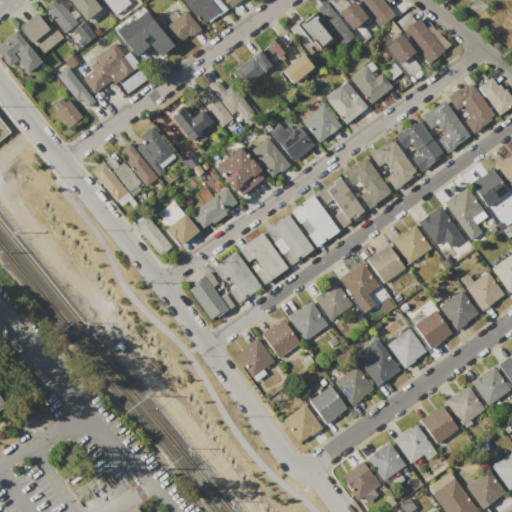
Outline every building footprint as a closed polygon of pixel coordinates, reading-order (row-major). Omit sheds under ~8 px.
[(63,31),(46,9),(58,0),(75,22),(63,31)] [(82,18),(68,0),(92,0),(97,6),(82,18)] [(102,0),(127,0),(128,1),(113,13),(102,0)] [(189,0),(207,0),(216,11),(200,23),(185,4),(189,0)] [(356,0),(381,0),(392,14),(377,26),(356,0)] [(314,9),(324,1),(351,37),(341,45),(314,9)] [(350,32),(337,14),(352,2),(365,20),(350,32)] [(16,24),(38,7),(60,36),(38,53),(16,24)] [(183,8),(198,27),(177,44),(162,25),(183,8)] [(288,26),(309,11),(330,38),(309,54),(288,26)] [(136,47),(122,29),(144,12),(154,24),(151,27),(158,36),(148,44),(145,40),(136,47)] [(417,19),(442,51),(427,63),(402,30),(417,19)] [(81,20),(93,34),(83,41),(72,27),(81,20)] [(0,55),(0,39),(13,29),(38,61),(23,72),(14,60),(7,65),(0,55)] [(265,42),(275,34),(285,47),(275,55),(265,42)] [(399,36),(414,55),(399,66),(385,47),(399,36)] [(112,42),(132,68),(114,82),(111,78),(93,91),(81,76),(91,68),(86,62),(112,42)] [(229,71),(257,49),(268,63),(240,85),(229,71)] [(300,52),(311,67),(291,82),(280,68),(300,52)] [(72,64),(69,60),(74,56),(77,60),(72,64)] [(390,88),(367,105),(347,79),(369,62),(390,88)] [(392,64),(399,72),(390,79),(384,71),(392,64)] [(64,66),(91,101),(82,108),(54,73),(64,66)] [(118,83),(125,92),(144,78),(138,69),(118,83)] [(207,84),(221,73),(252,113),(238,124),(207,84)] [(511,103),(497,113),(477,84),(492,74),(511,103)] [(343,81),(364,107),(343,123),(322,97),(343,81)] [(447,96),(468,81),(492,117),(471,131),(447,96)] [(196,93),(206,86),(230,117),(220,125),(196,93)] [(81,119),(68,129),(50,106),(63,96),(81,119)] [(188,138),(170,114),(192,97),(211,121),(188,138)] [(445,150),(421,115),(442,100),(466,135),(445,150)] [(339,124),(315,142),(298,120),(322,102),(339,124)] [(312,145),(290,161),(267,131),(288,114),(312,145)] [(393,134),(416,119),(439,154),(417,169),(393,134)] [(0,121),(8,131),(0,137),(0,121)] [(130,141),(151,125),(175,156),(154,172),(130,141)] [(265,136),(286,164),(271,175),(250,148),(265,136)] [(393,187),(369,152),(389,138),(413,174),(393,187)] [(143,184),(117,150),(126,142),(153,177),(143,184)] [(260,175),(236,194),(213,164),(237,146),(260,175)] [(180,156),(189,149),(196,159),(188,166),(180,156)] [(493,163),(511,150),(511,186),(510,188),(493,163)] [(341,171),(364,155),(388,191),(366,207),(341,171)] [(110,168),(121,159),(138,181),(127,190),(110,168)] [(89,170),(101,160),(125,192),(113,201),(89,170)] [(506,191),(484,206),(468,183),(490,168),(506,191)] [(340,225),(317,191),(338,176),(361,211),(340,225)] [(223,186),(235,201),(200,228),(189,213),(223,186)] [(465,187),(491,225),(470,239),(444,201),(465,187)] [(288,210),(312,194),(336,230),(313,245),(288,210)] [(461,236),(438,252),(417,221),(440,205),(461,236)] [(194,229),(175,244),(163,228),(182,213),(194,229)] [(263,228),(286,213),(310,247),(287,263),(263,228)] [(169,245),(157,254),(133,223),(145,214),(169,245)] [(412,224),(429,248),(406,263),(390,239),(412,224)] [(262,282),(238,246),(260,232),(283,267),(262,282)] [(402,266),(379,282),(364,259),(387,243),(402,266)] [(210,266),(233,250),(257,286),(235,302),(210,266)] [(511,286),(506,290),(490,267),(511,252),(511,253),(511,286)] [(360,262),(376,286),(354,301),(338,276),(360,262)] [(463,285),(485,270),(502,294),(480,309),(463,285)] [(208,318),(186,287),(202,276),(224,307),(208,318)] [(349,304),(327,319),(311,296),(334,281),(349,304)] [(454,329),(438,305),(460,290),(476,314),(454,329)] [(308,301),(324,324),(302,338),(287,315),(308,301)] [(412,324),(433,310),(449,334),(428,348),(412,324)] [(296,341),(275,356),(260,334),(281,319),(296,341)] [(402,367),(385,343),(407,328),(424,352),(402,367)] [(254,337),(271,361),(249,376),(232,351),(254,337)] [(353,353),(375,338),(397,370),(375,385),(353,353)] [(511,353),(511,387),(496,364),(511,353)] [(349,404),(333,380),(354,365),(370,389),(349,404)] [(508,389),(485,404),(470,381),(492,366),(508,389)] [(307,400),(329,385),(344,407),(322,422),(307,400)] [(466,386),(482,409),(460,424),(444,400),(466,386)] [(297,442),(281,418),(303,403),(319,426),(297,442)] [(455,428),(434,442),(419,420),(440,405),(455,428)] [(414,424),(430,447),(408,462),(393,439),(414,424)] [(403,464),(379,480),(364,458),(388,441),(403,464)] [(511,485),(507,489),(490,465),(511,450),(511,485)] [(359,461),(376,487),(356,500),(339,475),(359,461)] [(464,485),(487,470),(502,492),(479,507),(464,485)] [(444,511),(427,486),(448,471),(475,511),(444,511)] [(402,511),(398,505),(407,498),(414,508),(408,511),(402,511)]
